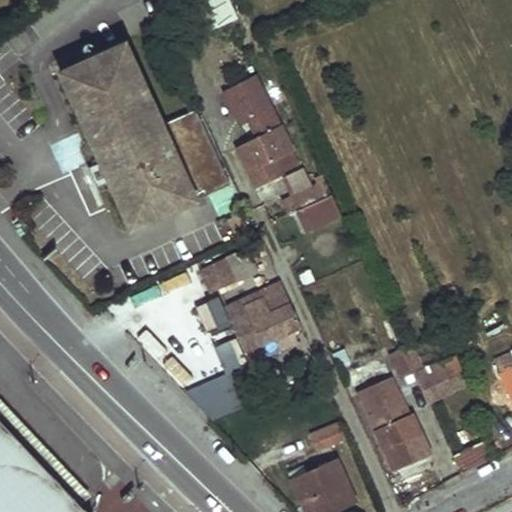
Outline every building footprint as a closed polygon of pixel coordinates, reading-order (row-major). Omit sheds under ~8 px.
[(237,17),(229,0),(200,0),(197,2),(209,30),(237,17)] [(127,226),(192,199),(125,42),(60,68),(98,157),(107,178),(127,226)] [(237,147),(254,183),(282,169),(281,168),(295,162),(288,147),(292,146),(282,125),(237,147)] [(94,184),(107,178),(98,157),(84,163),(94,184)] [(319,183),(282,200),(288,213),(293,210),(330,194),(321,175),(316,177),(319,183)] [(293,210),(303,231),(339,214),(330,194),(293,210)] [(238,211),(226,216),(234,236),(246,230),(238,211)] [(246,252),(226,261),(234,281),(255,272),(246,252)] [(224,256),(200,266),(211,290),(234,281),(226,261),(224,256)] [(243,306),(259,342),(297,324),(287,304),(270,311),(263,297),(243,306)] [(259,342),(243,306),(227,312),(243,349),(259,342)] [(411,371),(400,346),(388,352),(401,379),(412,374),(411,371)] [(511,350),(493,359),(511,399),(511,350)] [(412,374),(426,402),(452,389),(466,383),(452,353),(438,359),(411,371),(412,374)] [(357,392),(392,466),(428,450),(411,414),(408,416),(389,377),(357,392)] [(0,466),(42,511),(86,511),(80,505),(91,495),(0,399),(0,466)] [(309,435),(315,449),(343,437),(338,423),(309,435)] [(452,455),(460,472),(477,464),(494,456),(485,438),(469,447),(452,455)] [(292,480),(307,511),(321,511),(354,498),(337,460),(292,480)] [(0,511),(42,511),(0,466),(0,511)]
